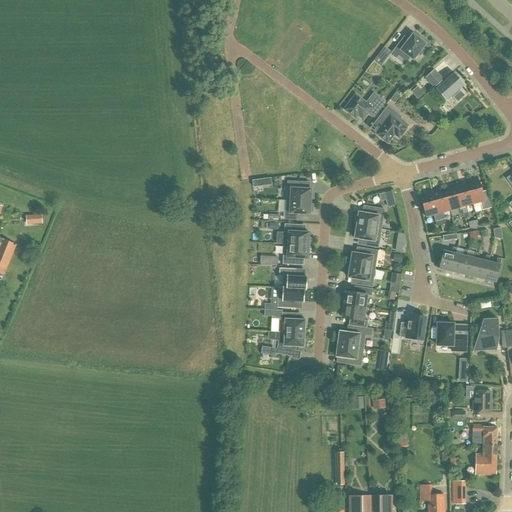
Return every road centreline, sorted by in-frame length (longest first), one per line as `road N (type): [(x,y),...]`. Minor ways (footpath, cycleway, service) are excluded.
road 1 (residential): [(318,361),(328,197),(399,173)]
road 2 (residential): [(399,173),(226,40)]
road 3 (residential): [(399,173),(420,294),(469,311)]
road 4 (residential): [(395,0),(448,42),(507,111)]
road 5 (residential): [(246,178),(226,40)]
